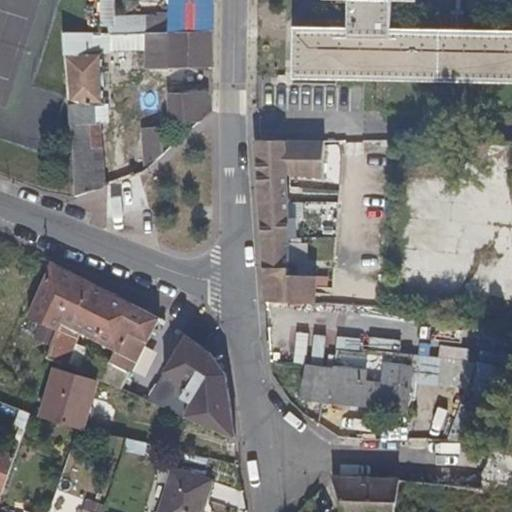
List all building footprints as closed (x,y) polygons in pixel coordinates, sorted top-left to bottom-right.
[(99,0),(100,25),(110,25),(113,25),(113,17),(113,0),(99,0)] [(169,0),(169,17),(170,32),(212,31),(213,0),(169,0)] [(511,31),(392,30),(392,0),(394,0),(412,0),(411,0),(349,0),(349,29),(295,28),(294,78),(511,82),(511,31)] [(169,17),(113,17),(113,25),(110,25),(110,34),(170,32),(169,17)] [(100,34),(63,34),(75,197),(105,186),(103,124),(98,124),(98,104),(101,103),(100,52),(110,52),(109,50),(145,50),(145,70),(211,68),(212,31),(170,32),(110,34),(110,25),(100,25),(100,34)] [(212,91),(168,94),(169,122),(200,122),(212,113),(212,91)] [(101,103),(98,104),(98,124),(103,124),(108,124),(107,103),(101,103)] [(161,125),(141,128),(144,172),(165,154),(161,125)] [(325,141),(255,141),(260,198),(289,199),(288,175),(323,178),(325,141)] [(511,141),(462,141),(461,176),(511,176),(511,141)] [(289,199),(260,198),(267,301),(315,303),(316,276),(299,276),(299,266),(290,266),(290,238),(296,237),(295,220),(290,220),(289,199)] [(307,237),(306,259),(329,260),(330,238),(307,237)] [(0,238),(0,275),(8,279),(9,277),(33,289),(46,259),(0,238)] [(160,319),(53,263),(28,317),(60,332),(63,325),(82,334),(86,336),(85,338),(120,355),(130,335),(148,343),(160,319)] [(63,325),(60,332),(48,360),(65,367),(82,334),(63,325)] [(12,331),(0,326),(0,359),(12,331)] [(179,331),(166,350),(177,364),(202,362),(205,357),(208,355),(211,358),(213,356),(179,331)] [(148,343),(130,335),(120,355),(115,365),(130,372),(134,374),(148,343)] [(332,367),(307,365),(302,398),(409,410),(411,399),(415,354),(369,348),(368,352),(341,349),(337,368),(332,367)] [(341,349),(334,349),(332,367),(337,368),(341,349)] [(477,361),(415,354),(411,399),(416,400),(418,384),(466,390),(477,361)] [(505,367),(477,361),(466,390),(449,437),(476,438),(481,427),(505,367)] [(99,381),(55,369),(40,418),(79,430),(85,431),(99,381)] [(22,384),(0,375),(0,402),(16,409),(22,396),(17,395),(22,384)] [(122,451),(143,455),(145,443),(124,439),(122,451)] [(16,458),(0,452),(0,495),(2,496),(16,458)] [(202,511),(212,482),(174,469),(160,511),(202,511)] [(346,511),(511,511),(511,489),(475,486),(397,478),(335,477),(338,486),(346,511)] [(103,511),(106,504),(90,499),(86,511),(89,511),(103,511)]
